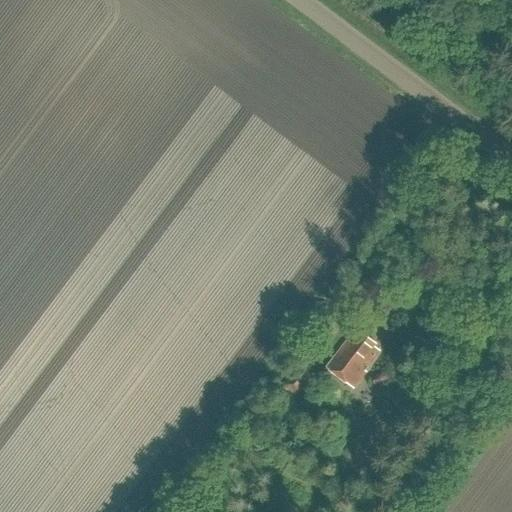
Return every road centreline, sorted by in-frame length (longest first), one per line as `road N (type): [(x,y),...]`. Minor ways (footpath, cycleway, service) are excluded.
road 1 (unclassified): [(511,158),(301,0)]
road 2 (track): [(469,126),(340,312)]
